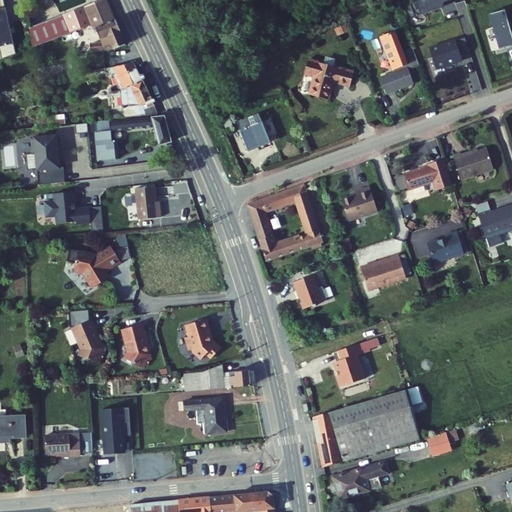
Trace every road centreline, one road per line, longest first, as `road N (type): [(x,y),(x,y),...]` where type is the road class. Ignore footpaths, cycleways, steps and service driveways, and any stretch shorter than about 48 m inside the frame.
road 1 (residential): [(511,93),(221,202)]
road 2 (tertiary): [(295,478),(0,503)]
road 3 (primary): [(131,0),(221,202)]
road 4 (primary): [(254,293),(295,478)]
